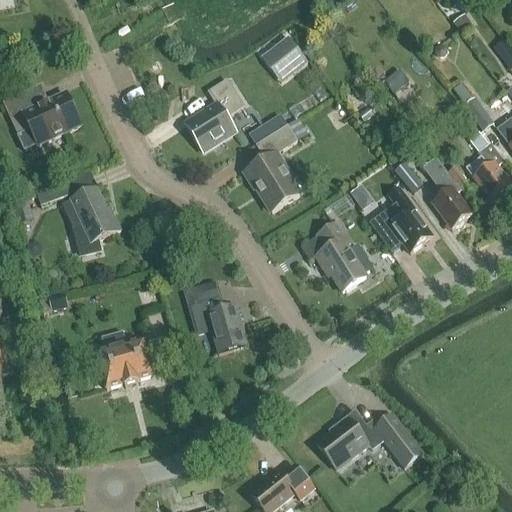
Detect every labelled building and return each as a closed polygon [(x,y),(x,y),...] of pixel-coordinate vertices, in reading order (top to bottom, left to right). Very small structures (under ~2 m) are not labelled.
[(471,29),(464,18),(451,26),(459,37),(471,29)] [(261,62),(276,81),(304,60),(289,41),(261,62)] [(435,59),(439,62),(444,61),(447,56),(446,52),(442,49),(437,50),(434,54),(435,59)] [(408,84),(400,73),(385,85),(393,96),(408,84)] [(226,121),(244,110),(227,83),(208,95),(216,108),(186,128),(203,155),(235,135),(226,121)] [(472,101),(461,86),(453,92),(464,107),(462,108),(482,135),(493,126),(474,100),(472,101)] [(25,153),(37,147),(38,149),(51,143),(49,139),(62,133),(64,137),(81,129),(65,96),(41,108),(34,92),(3,106),(25,153)] [(364,124),(374,117),(368,109),(358,117),(364,124)] [(511,121),(497,133),(511,153),(511,121)] [(297,145),(296,143),(306,136),(297,122),(256,148),(265,163),(244,176),(255,193),(257,192),(272,216),(299,199),(290,185),(291,185),(274,159),(297,145)] [(490,147),(489,148),(478,134),(467,142),(480,160),(465,171),(491,206),(511,190),(511,189),(497,170),(504,165),(490,147)] [(473,218),(457,196),(459,194),(435,160),(421,171),(442,199),(432,207),(451,233),(473,218)] [(422,188),(404,165),(393,174),(411,196),(422,188)] [(472,192),(454,169),(447,175),(464,198),(472,192)] [(27,187),(24,179),(17,182),(21,190),(27,187)] [(40,208),(69,198),(64,184),(36,195),(40,208)] [(355,203),(365,195),(361,189),(350,197),(355,203)] [(97,244),(120,233),(112,217),(109,218),(96,191),(70,203),(62,207),(75,235),(81,258),(99,254),(97,244)] [(395,207),(369,226),(391,256),(403,247),(410,257),(432,241),(414,216),(416,215),(399,192),(389,199),(395,207)] [(357,249),(349,254),(346,250),(351,247),(338,226),(317,239),(326,254),(316,260),(325,274),(328,272),(342,295),(366,280),(364,277),(372,272),(357,249)] [(43,252),(41,246),(35,244),(29,246),(27,253),(29,258),(35,261),(41,258),(43,252)] [(175,275),(169,251),(152,255),(158,279),(175,275)] [(190,294),(186,295),(198,337),(211,333),(218,358),(248,349),(237,309),(223,313),(220,301),(194,309),(190,294)] [(66,311),(62,296),(38,302),(42,317),(66,311)] [(137,384),(155,379),(145,344),(127,350),(123,335),(101,341),(106,355),(97,358),(106,393),(124,388),(125,390),(138,387),(137,384)] [(329,434),(331,437),(317,448),(336,473),(378,441),(403,474),(423,458),(393,418),(379,428),(375,423),(366,429),(355,415),(329,434)] [(260,511),(275,511),(295,496),(301,503),(314,493),(295,469),(282,479),(281,477),(252,500),(260,511)]
